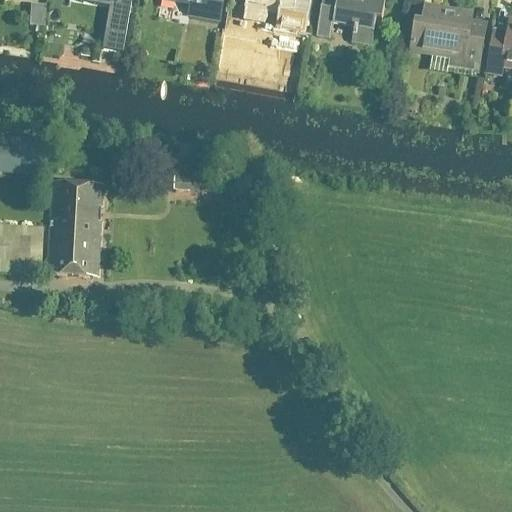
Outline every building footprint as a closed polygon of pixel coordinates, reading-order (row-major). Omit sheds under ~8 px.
[(126,34),(131,0),(112,0),(115,0),(111,31),(126,34)] [(222,0),(159,0),(190,5),(188,16),(219,21),(222,0)] [(305,33),(310,4),(295,2),(295,0),(246,0),(245,9),(243,22),(265,26),(268,12),(279,14),(277,29),(305,33)] [(381,21),(384,0),(322,0),(316,36),(330,39),(333,25),(353,29),(351,42),(371,46),(375,20),(381,21)] [(486,25),(471,22),(472,15),(425,7),(422,23),(414,22),(409,55),(432,59),(430,71),(447,74),(448,69),(474,74),(474,73),(478,73),(486,25)] [(511,70),(511,26),(508,26),(507,34),(493,32),(486,74),(501,76),(502,69),(511,70)] [(47,145),(0,142),(0,163),(46,166),(47,145)] [(225,195),(225,176),(174,175),(174,193),(225,195)] [(97,280),(102,187),(53,184),(48,277),(97,280)] [(42,260),(30,259),(31,228),(0,226),(0,274),(41,277),(42,260)]
